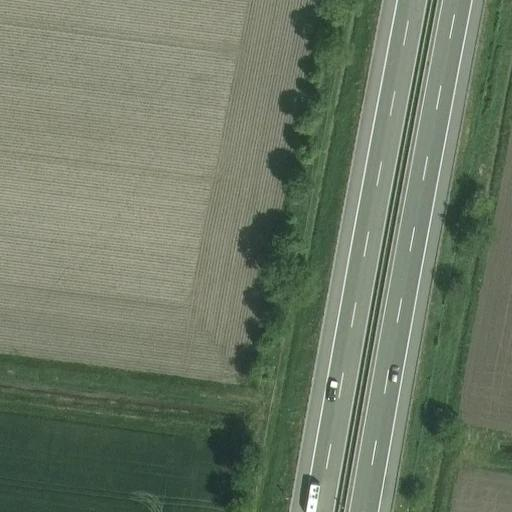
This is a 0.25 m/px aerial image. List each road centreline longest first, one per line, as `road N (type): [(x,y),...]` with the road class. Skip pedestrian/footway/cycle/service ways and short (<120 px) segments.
road 1 (motorway): [(363,511),(462,0)]
road 2 (motorway): [(416,0),(319,511)]
